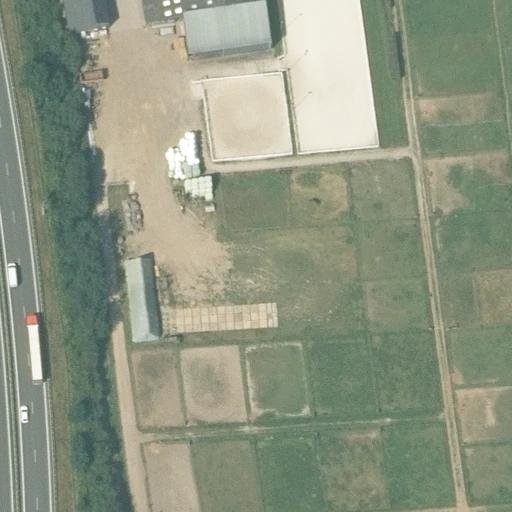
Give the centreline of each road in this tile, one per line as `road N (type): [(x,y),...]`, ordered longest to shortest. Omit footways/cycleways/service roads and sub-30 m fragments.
road 1 (trunk): [(38,511),(23,290),(0,118)]
road 2 (track): [(416,141),(395,0)]
